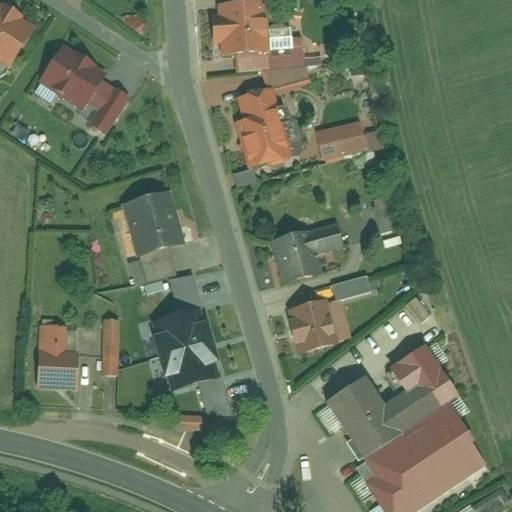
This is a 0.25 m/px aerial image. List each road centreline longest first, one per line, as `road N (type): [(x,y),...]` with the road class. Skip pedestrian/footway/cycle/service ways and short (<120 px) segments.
road 1 (residential): [(178,71),(270,402),(264,468),(244,511)]
road 2 (tertiary): [(0,443),(133,483),(194,511)]
road 3 (residential): [(178,71),(144,61),(50,0)]
